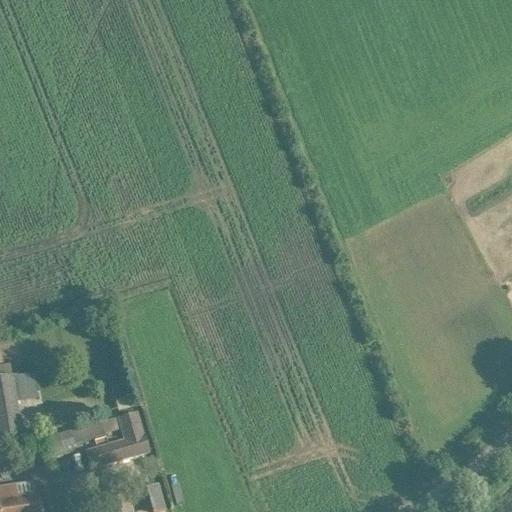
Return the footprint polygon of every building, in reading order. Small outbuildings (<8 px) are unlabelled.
[(12,378),(0,380),(0,440),(8,439),(27,436),(20,401),(46,397),(41,373),(16,378),(12,378)] [(130,381),(109,386),(117,416),(138,410),(130,381)] [(124,442),(90,451),(86,453),(90,468),(89,468),(90,471),(150,454),(145,436),(144,436),(137,414),(117,420),(124,442)] [(76,447),(72,435),(71,431),(51,437),(57,459),(70,455),(68,450),(76,447)] [(42,511),(38,482),(15,485),(0,487),(0,511),(42,511)] [(167,511),(161,487),(148,490),(154,511),(167,511)]
